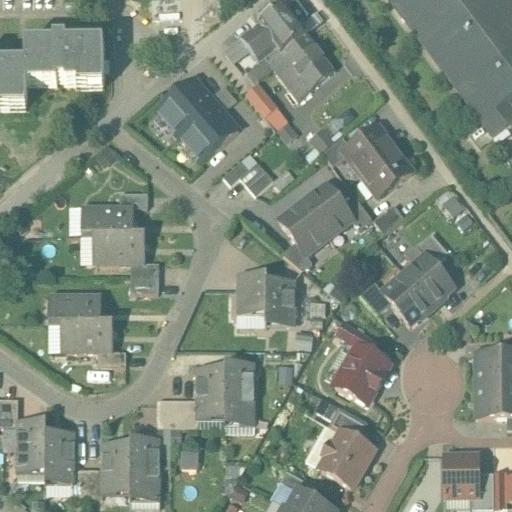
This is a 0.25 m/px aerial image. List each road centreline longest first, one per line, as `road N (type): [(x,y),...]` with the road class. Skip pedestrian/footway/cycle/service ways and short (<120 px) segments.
road 1 (residential): [(105,127),(205,221),(208,248),(156,369),(137,395),(110,409),(83,410),(0,360)]
road 2 (residential): [(105,127),(262,0)]
road 3 (residential): [(436,382),(424,434),(378,511)]
road 4 (residential): [(0,221),(105,127)]
